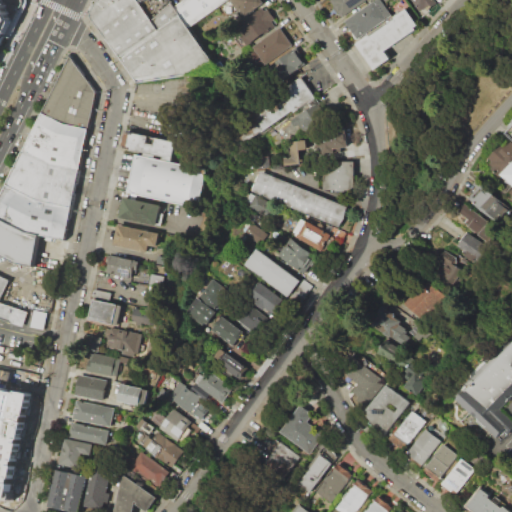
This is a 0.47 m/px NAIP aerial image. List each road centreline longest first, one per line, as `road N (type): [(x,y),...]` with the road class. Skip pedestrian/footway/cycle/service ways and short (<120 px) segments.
road 1 (residential): [(28,511),(117,93),(63,24)]
road 2 (residential): [(171,511),(367,249)]
road 3 (residential): [(466,0),(377,108),(381,175),(367,249)]
road 4 (residential): [(299,340),(368,451),(442,511)]
road 5 (residential): [(297,0),(377,108)]
road 6 (residential): [(439,201),(511,99)]
